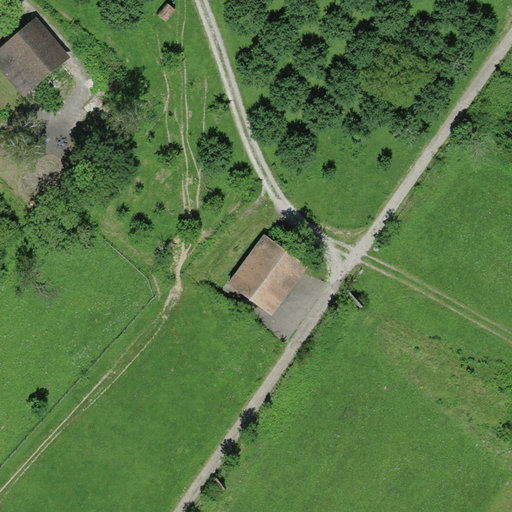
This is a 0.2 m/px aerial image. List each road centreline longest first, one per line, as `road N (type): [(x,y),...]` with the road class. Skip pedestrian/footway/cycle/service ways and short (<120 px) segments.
road 1 (track): [(511,40),(179,511)]
road 2 (track): [(356,263),(293,219),(263,173),(200,0)]
